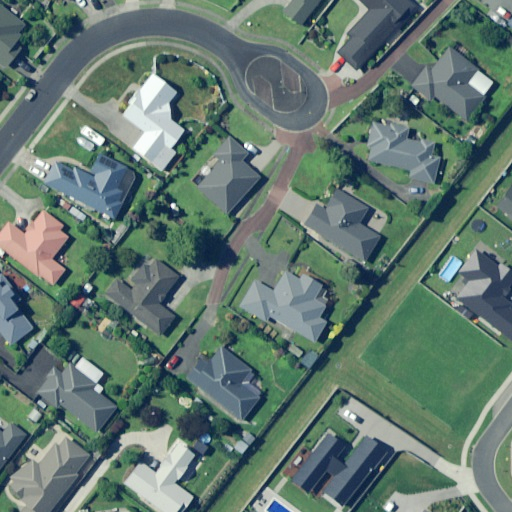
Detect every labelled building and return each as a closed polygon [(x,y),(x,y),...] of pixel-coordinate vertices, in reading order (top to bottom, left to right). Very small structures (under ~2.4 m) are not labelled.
[(319,0),(290,0),(281,13),(299,27),(319,0)] [(355,0),(368,11),(348,32),(352,36),(339,49),(360,69),(408,17),(406,15),(414,7),(406,0),(355,0)] [(26,28),(0,6),(0,64),(5,69),(23,48),(15,42),(26,28)] [(478,71),(448,47),(431,70),(425,66),(409,87),(429,103),(433,98),(465,123),(485,97),(468,84),(478,71)] [(175,92),(151,74),(131,100),(133,101),(121,116),(143,133),(131,148),(160,171),(175,152),(170,148),(183,131),(170,121),(168,103),(175,92)] [(408,129),(389,124),(388,127),(371,122),(365,147),(369,149),(366,161),(408,173),(407,178),(431,185),(438,158),(430,156),(433,143),(419,140),(418,143),(405,140),(408,129)] [(246,154),(227,137),(211,156),(219,162),(195,189),(225,215),(259,177),(240,160),(246,154)] [(126,167),(97,153),(85,176),(54,160),(42,185),(112,220),(124,196),(114,191),(126,167)] [(511,187),(498,206),(511,216),(510,218),(511,219),(511,187)] [(368,208),(335,188),(323,209),(316,205),(303,227),(362,263),(378,237),(358,225),(368,208)] [(60,225),(41,212),(25,235),(7,222),(0,232),(0,249),(52,286),(64,270),(50,260),(66,237),(57,231),(60,225)] [(498,267),(476,251),(460,272),(470,279),(457,297),(511,338),(511,307),(511,308),(511,307),(511,300),(506,296),(511,287),(511,271),(501,263),(498,267)] [(178,277),(154,259),(147,269),(142,265),(131,280),(135,283),(129,291),(116,281),(105,296),(158,336),(173,317),(157,305),(178,277)] [(298,281),(284,272),(272,292),(253,281),(238,307),(265,323),(268,317),(313,343),(331,311),(312,300),(320,286),(301,276),(298,281)] [(18,300),(0,278),(0,334),(10,347),(32,328),(13,304),(18,300)] [(249,370),(219,348),(207,364),(200,359),(185,380),(240,421),(258,398),(239,383),(249,370)] [(35,394),(46,402),(42,406),(51,414),(55,409),(58,405),(95,434),(115,408),(91,389),(95,385),(68,364),(60,374),(55,370),(35,394)] [(0,466),(24,435),(8,422),(0,433),(0,432),(0,466)] [(256,436),(248,430),(241,440),(249,446),(256,436)] [(323,491),(343,506),(387,451),(368,436),(344,466),(338,460),(347,448),(328,433),(292,479),(310,493),(327,471),(334,477),(323,491)] [(47,511),(87,455),(57,435),(46,451),(34,443),(2,489),(24,504),(18,511),(47,511)] [(248,447),(239,440),(232,450),(242,457),(248,447)] [(194,456),(178,443),(153,475),(138,463),(122,484),(159,511),(174,511),(182,503),(185,505),(191,498),(173,484),(194,456)]
